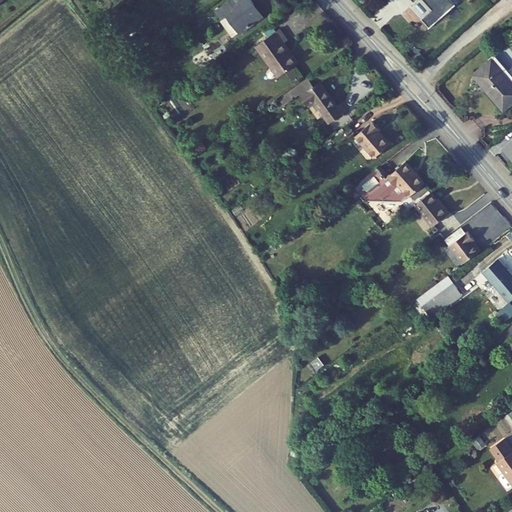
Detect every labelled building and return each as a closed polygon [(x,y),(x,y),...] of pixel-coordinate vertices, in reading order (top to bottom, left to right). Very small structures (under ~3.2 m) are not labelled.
[(246,0),(229,0),(212,11),(218,20),(223,16),(235,34),(259,18),(246,0)] [(449,5),(444,0),(406,0),(409,3),(411,0),(417,0),(427,10),(417,19),(424,28),(449,5)] [(283,28),(258,44),(278,77),(299,63),(286,42),(290,40),(283,28)] [(471,73),(501,107),(511,98),(511,76),(492,54),(471,73)] [(312,72),(306,76),(314,87),(319,83),(312,72)] [(324,80),(319,83),(314,87),(306,76),(286,89),(281,92),(289,103),(306,92),(312,101),(317,98),(332,122),(353,108),(347,98),(338,103),(324,80)] [(349,129),(367,149),(381,136),(369,121),(371,119),(366,113),(349,129)] [(511,159),(511,140),(502,149),(511,159)] [(418,174),(399,152),(379,170),(369,159),(339,181),(342,185),(348,181),(355,191),(392,196),(402,186),(403,187),(418,174)] [(412,193),(429,216),(446,203),(439,193),(437,195),(428,182),(412,193)] [(442,236),(456,254),(474,241),(468,233),(469,231),(461,221),(442,236)] [(481,261),(485,265),(508,290),(511,286),(511,264),(496,247),(481,261)] [(449,273),(418,295),(427,308),(458,285),(449,273)] [(508,445),(500,433),(486,442),(494,454),(492,455),(510,480),(511,478),(511,446),(510,443),(508,445)] [(417,511),(410,501),(393,511),(417,511)]
